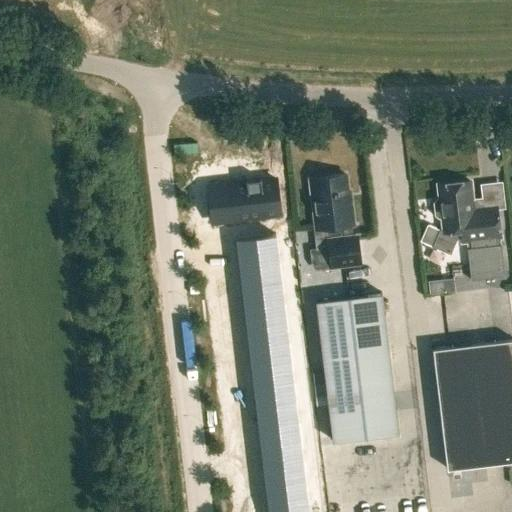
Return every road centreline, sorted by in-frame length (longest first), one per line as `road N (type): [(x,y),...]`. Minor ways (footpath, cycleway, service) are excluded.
road 1 (unclassified): [(151,74),(199,511)]
road 2 (unclassified): [(151,74),(280,91),(511,90)]
road 3 (unclassified): [(0,44),(151,74)]
